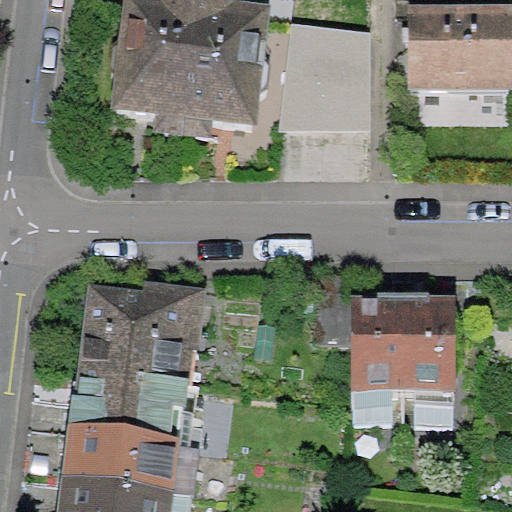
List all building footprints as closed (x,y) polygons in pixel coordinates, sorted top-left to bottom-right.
[(140,0),(139,12),(196,18),(236,23),(238,0),(140,0)] [(120,86),(117,115),(131,117),(184,123),(196,18),(139,12),(129,10),(124,49),(114,57),(111,78),(118,86),(120,86)] [(258,65),(263,27),(236,23),(196,18),(184,123),(194,125),(250,131),(254,102),(256,103),(264,96),(267,75),(260,66),(258,65)] [(410,20),(410,95),(433,95),(510,95),(510,20),(410,20)] [(280,131),(369,131),(369,39),(293,30),(280,131)] [(353,311),(353,281),(317,281),(317,347),(351,347),(353,347),(353,311)] [(108,299),(90,297),(80,378),(178,390),(182,354),(195,356),(202,299),(160,294),(158,305),(108,299)] [(402,399),(402,306),(377,306),(377,311),(365,311),(353,311),(353,347),(353,411),(353,428),(391,428),(391,399),(402,399)] [(414,430),(452,430),(452,399),(453,399),(453,311),(427,311),(427,306),(413,306),(402,306),(402,399),(414,399),(414,430)] [(75,422),(73,440),(165,452),(169,417),(181,419),(185,390),(178,390),(80,378),(75,422)] [(168,500),(174,453),(165,452),(73,440),(68,476),(67,488),(168,500)] [(166,511),(168,500),(67,488),(64,511),(166,511)]
